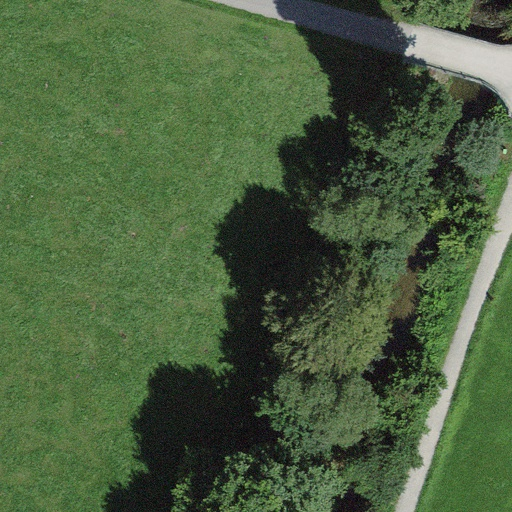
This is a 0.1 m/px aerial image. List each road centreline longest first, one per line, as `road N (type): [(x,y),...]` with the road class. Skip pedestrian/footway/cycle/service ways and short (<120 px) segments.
road 1 (track): [(407,511),(511,201)]
road 2 (track): [(262,0),(511,70)]
